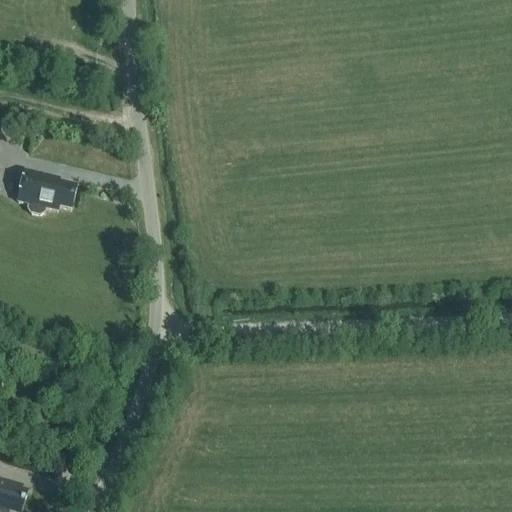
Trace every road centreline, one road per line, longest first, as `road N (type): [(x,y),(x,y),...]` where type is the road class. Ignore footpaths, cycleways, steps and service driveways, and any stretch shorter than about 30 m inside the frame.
road 1 (unclassified): [(94,511),(145,375),(157,304),(130,0)]
road 2 (track): [(154,336),(511,314)]
